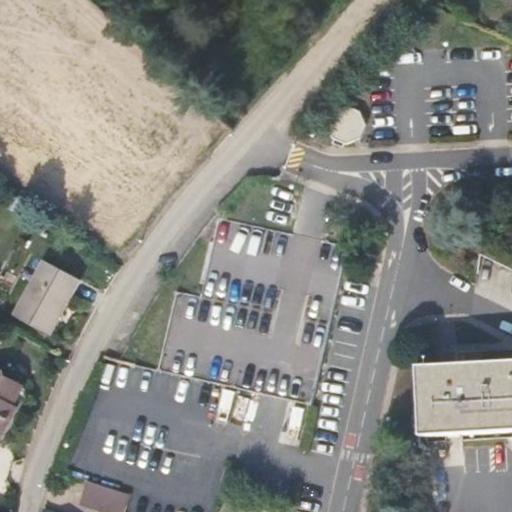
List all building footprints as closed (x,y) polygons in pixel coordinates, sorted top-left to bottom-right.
[(362,105),(350,99),(336,106),(330,117),(336,129),(349,135),(363,130),(368,118),(362,105)] [(179,288),(163,368),(230,382),(315,399),(331,323),(347,239),(265,223),(219,214),(202,293),(179,288)] [(84,277),(47,256),(17,311),(55,332),(84,277)] [(511,361),(421,366),(425,437),(502,433),(511,432),(511,361)] [(24,387),(0,374),(0,438),(17,407),(14,405),(24,387)] [(511,432),(502,433),(511,441),(511,432)] [(122,511),(129,491),(90,480),(83,501),(118,511),(122,511)]
